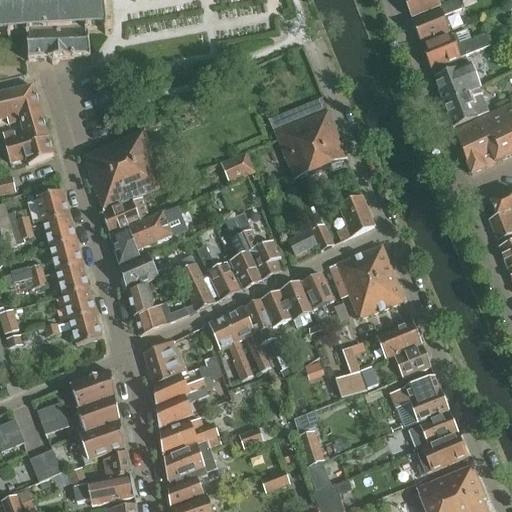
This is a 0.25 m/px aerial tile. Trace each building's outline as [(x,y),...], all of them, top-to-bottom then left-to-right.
[(0,0),(0,38),(28,36),(29,64),(48,63),(50,66),(52,67),(57,67),(60,63),(60,62),(91,60),(88,32),(108,31),(106,0),(0,0)] [(437,0),(403,0),(411,20),(441,8),(437,0)] [(441,8),(411,20),(421,46),(422,46),(451,34),(444,18),(463,11),(458,1),(441,8)] [(423,49),(422,49),(431,72),(465,58),(466,58),(467,58),(491,48),(487,37),(471,43),(467,31),(453,37),(423,49)] [(465,58),(431,72),(442,101),(479,87),(467,58),(466,58),(465,58)] [(479,87),(442,101),(453,131),(454,131),(490,115),(479,87)] [(34,88),(0,96),(0,123),(7,122),(8,127),(20,124),(21,129),(44,123),(34,88)] [(323,99),(269,121),(274,134),(328,112),(323,99)] [(511,106),(455,134),(472,177),(487,170),(495,166),(496,167),(511,158),(511,106)] [(328,112),(274,134),(294,183),(348,162),(328,112)] [(14,132),(2,135),(5,144),(11,167),(26,161),(28,168),(52,158),(54,158),(44,123),(21,129),(23,137),(17,139),(14,132)] [(104,217),(143,200),(165,191),(146,132),(83,158),(97,200),(99,199),(104,216),(104,217)] [(246,155),(221,165),(229,185),(254,174),(246,155)] [(13,179),(0,181),(0,198),(17,194),(13,179)] [(62,192),(37,200),(44,226),(70,219),(62,192)] [(489,222),(498,244),(511,237),(511,193),(490,203),(497,218),(489,222)] [(347,230),(337,234),(341,244),(375,229),(367,210),(362,197),(339,208),(343,220),(347,230)] [(104,216),(102,217),(109,238),(110,237),(151,221),(143,200),(104,217),(104,216)] [(6,205),(0,206),(0,222),(10,220),(9,216),(6,205)] [(151,221),(110,237),(120,269),(141,260),(138,254),(173,239),(187,233),(178,211),(151,223),(151,221)] [(244,216),(233,221),(241,238),(262,283),(281,274),(275,262),(280,260),(273,243),(268,245),(258,250),(251,234),(253,233),(244,216)] [(29,219),(16,223),(18,233),(31,229),(29,219)] [(70,219),(44,226),(50,249),(76,243),(70,219)] [(10,220),(0,222),(0,230),(1,232),(12,229),(10,220)] [(321,223),(309,229),(321,253),(321,254),(334,248),(321,223)] [(12,229),(1,232),(3,239),(3,242),(15,238),(14,234),(12,229)] [(31,229),(18,233),(21,243),(34,239),(31,229)] [(205,248),(226,242),(223,232),(202,238),(205,248)] [(310,235),(289,244),(296,258),(317,248),(310,235)] [(3,239),(0,239),(0,248),(1,253),(18,248),(15,238),(3,242),(3,239)] [(241,258),(230,263),(243,292),(262,283),(241,238),(233,242),(241,258)] [(76,243),(50,249),(57,274),(82,267),(76,243)] [(511,243),(500,249),(499,250),(508,271),(511,269),(511,243)] [(206,249),(197,253),(221,302),(240,293),(241,292),(227,265),(226,266),(216,271),(206,249)] [(382,249),(330,270),(330,272),(342,302),(348,299),(358,323),(404,304),(382,249)] [(141,260),(120,269),(120,270),(127,294),(145,287),(160,281),(159,280),(174,274),(170,263),(155,270),(149,257),(141,260)] [(191,258),(178,265),(183,273),(195,266),(192,259),(191,258)] [(183,273),(178,276),(197,314),(215,306),(195,266),(183,273)] [(82,267),(57,274),(63,299),(89,292),(82,267)] [(42,268),(13,275),(16,285),(33,280),(44,277),(42,268)] [(44,277),(33,280),(36,291),(47,288),(44,277)] [(321,277),(301,286),(313,313),(333,303),(321,277)] [(300,285),(280,294),(292,322),(294,325),(314,316),(313,313),(301,286),(300,285)] [(145,287),(127,294),(128,295),(127,295),(131,308),(134,320),(152,312),(145,287)] [(89,292),(63,299),(70,323),(95,317),(89,292)] [(280,294),(261,303),(273,331),(292,322),(280,294)] [(261,303),(246,310),(263,348),(269,346),(276,360),(284,357),(277,342),(273,331),(261,303)] [(152,312),(134,320),(140,340),(167,327),(167,328),(180,322),(189,319),(185,310),(172,315),(167,305),(160,308),(152,312)] [(343,306),(333,310),(340,326),(350,321),(343,306)] [(244,310),(227,318),(240,345),(247,341),(253,356),(262,375),(272,371),(263,352),(262,349),(263,348),(246,310),(244,311),(244,310)] [(14,312),(0,316),(0,318),(5,337),(20,333),(14,312)] [(95,317),(70,323),(77,348),(102,342),(95,317)] [(227,318),(209,327),(220,354),(229,350),(235,364),(234,365),(242,385),(254,380),(247,364),(239,345),(240,345),(227,318)] [(414,326),(376,340),(385,363),(394,359),(394,360),(423,349),(414,326)] [(57,327),(45,330),(47,340),(60,337),(57,327)] [(21,338),(8,341),(10,351),(23,347),(21,338)] [(174,345),(144,357),(154,390),(155,389),(182,377),(187,375),(174,345)] [(423,349),(394,360),(403,381),(431,370),(427,357),(423,349)] [(352,350),(343,354),(351,377),(361,374),(352,350)] [(206,367),(199,370),(203,382),(210,378),(212,383),(223,379),(217,362),(206,367)] [(283,373),(281,374),(286,381),(294,376),(290,369),(283,373)] [(372,370),(362,374),(369,391),(379,387),(372,370)] [(112,373),(71,388),(79,411),(79,412),(117,399),(112,373)] [(351,377),(337,382),(344,401),(368,394),(361,374),(351,377)] [(182,377),(155,389),(157,411),(206,390),(205,389),(203,382),(188,389),(182,377)] [(210,378),(203,382),(205,389),(206,390),(207,393),(215,390),(212,383),(210,378)] [(404,391),(391,397),(397,411),(410,406),(417,426),(449,413),(435,378),(404,391)] [(206,390),(157,411),(160,432),(194,418),(189,407),(209,398),(207,393),(206,390)] [(79,411),(77,412),(86,436),(86,437),(121,424),(117,399),(79,412),(79,411)] [(60,406),(38,414),(42,426),(64,418),(60,406)] [(420,429),(408,433),(416,454),(458,436),(459,436),(450,416),(419,428),(420,429)] [(64,418),(42,426),(46,437),(68,429),(64,418)] [(191,424),(161,435),(164,458),(208,442),(208,443),(211,453),(222,449),(218,437),(213,425),(204,428),(202,421),(191,425),(191,424)] [(16,422),(0,429),(0,442),(20,434),(16,422)] [(86,436),(80,438),(87,455),(82,457),(86,468),(95,465),(93,461),(125,450),(126,450),(121,424),(86,437),(86,436)] [(259,431),(238,438),(244,452),(264,445),(263,442),(260,433),(259,431)] [(20,434),(0,442),(0,449),(2,455),(25,445),(20,434)] [(314,434),(298,439),(305,460),(322,455),(314,434)] [(458,436),(416,454),(421,467),(416,469),(420,478),(425,476),(425,477),(438,472),(439,472),(468,460),(469,459),(458,436)] [(198,448),(164,461),(168,484),(169,483),(172,490),(172,491),(194,482),(198,481),(206,478),(205,476),(217,471),(213,456),(211,453),(208,443),(207,443),(198,447),(198,448)] [(345,443),(338,445),(341,454),(348,451),(345,443)] [(53,452),(41,458),(51,481),(63,475),(53,452)] [(126,453),(103,463),(107,483),(131,477),(131,478),(127,458),(126,453)] [(41,458),(30,462),(40,485),(51,481),(41,458)] [(308,470),(306,470),(314,495),(332,488),(323,464),(308,470)] [(473,468),(417,491),(426,511),(487,511),(484,503),(487,502),(473,468)] [(82,471),(68,477),(73,490),(74,490),(88,487),(82,471)] [(285,472),(260,482),(265,497),(291,487),(285,472)] [(332,488),(314,495),(319,511),(341,511),(344,511),(340,501),(368,490),(362,476),(332,488)] [(88,487),(74,490),(78,507),(91,503),(91,508),(135,499),(131,478),(131,477),(107,483),(88,487)] [(172,491),(167,493),(170,511),(175,511),(192,505),(198,503),(205,500),(198,481),(194,482),(172,491)] [(227,484),(217,488),(219,494),(230,491),(227,484)] [(38,511),(31,493),(20,497),(24,511),(38,511)] [(24,511),(20,497),(2,504),(5,511),(24,511)] [(192,505),(175,511),(212,511),(208,499),(205,500),(198,503),(192,505)]
